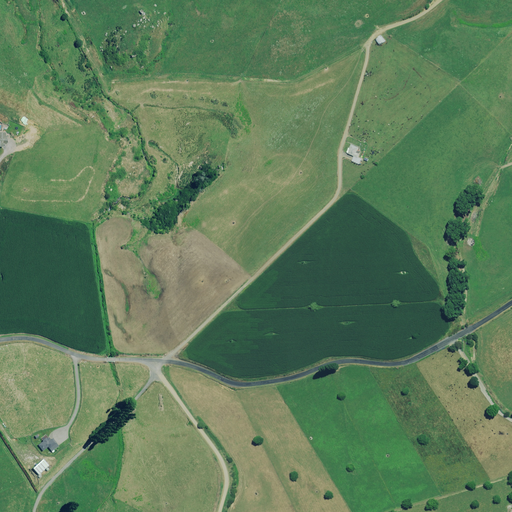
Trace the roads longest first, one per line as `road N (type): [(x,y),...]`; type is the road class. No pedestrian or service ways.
road 1 (unclassified): [(146,360),(182,360),(239,384),(278,379),(323,359),(396,359),(511,295)]
road 2 (unclassified): [(146,360),(221,465),(219,511)]
road 3 (unclassified): [(0,338),(30,336),(87,357),(146,360)]
